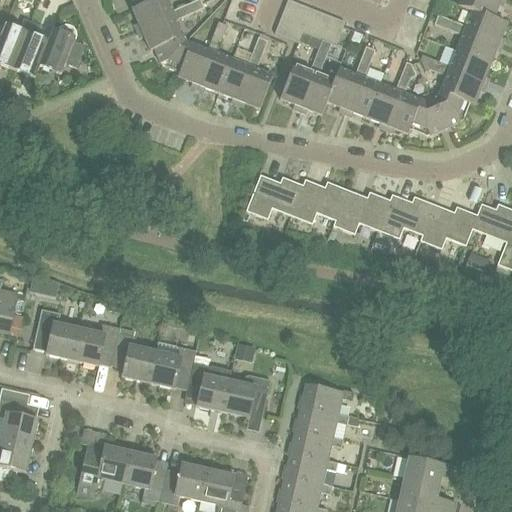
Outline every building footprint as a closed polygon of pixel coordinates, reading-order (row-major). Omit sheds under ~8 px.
[(131,0),(133,3),(136,10),(136,11),(161,0),(131,0)] [(166,0),(161,0),(136,11),(136,10),(132,12),(138,26),(134,27),(137,34),(174,18),(179,16),(181,20),(192,15),(188,6),(172,13),(166,0)] [(502,9),(504,3),(497,0),(461,0),(458,9),(472,14),(472,13),(493,21),(498,8),(502,9)] [(202,11),(198,2),(188,6),(192,15),(202,11)] [(307,23),(311,11),(288,2),(283,13),(307,23)] [(313,39),(322,16),(311,11),(307,23),(302,34),(302,35),(313,39)] [(302,34),(307,23),(283,13),(279,25),(302,34)] [(506,26),(493,21),(472,13),(472,14),(466,29),(461,27),(459,32),(464,33),(501,48),(504,41),(500,40),(506,26)] [(137,34),(140,40),(144,39),(150,53),(154,51),(154,50),(183,38),(176,22),(181,20),(179,16),(174,18),(137,34)] [(324,44),(333,20),(322,16),(313,39),(324,44)] [(446,32),(449,22),(440,18),(436,28),(446,32)] [(333,20),(324,44),(335,48),(345,24),(333,20)] [(0,66),(13,71),(31,24),(23,21),(19,33),(5,27),(5,28),(0,41),(0,66)] [(459,32),(461,27),(449,22),(446,32),(462,38),(456,53),(490,67),(495,53),(499,55),(501,48),(464,33),(459,32)] [(48,44),(35,39),(39,28),(31,24),(13,71),(35,80),(39,68),(48,44)] [(302,35),(302,34),(279,25),(274,36),(298,45),(302,35)] [(227,30),(217,26),(213,36),(223,40),(227,30)] [(85,48),(74,44),(75,39),(76,37),(75,36),(75,34),(74,32),(73,30),(71,29),(70,28),(67,28),(65,28),(63,28),(61,29),(59,30),(58,32),(57,34),(52,32),(48,44),(39,68),(61,76),(65,66),(76,70),(85,48)] [(361,38),(353,35),(350,44),(358,47),(361,38)] [(213,36),(207,52),(192,46),(180,76),(179,76),(177,80),(192,85),(190,89),(197,92),(214,49),(218,51),(223,40),(213,36)] [(180,76),(192,46),(186,44),(183,38),(154,50),(154,51),(162,69),(179,76),(180,76)] [(257,42),(254,52),(263,55),(267,46),(257,42)] [(321,43),(316,58),(325,62),(331,46),(321,43)] [(232,62),(216,56),(218,51),(214,49),(197,92),(203,94),(205,91),(218,96),(232,62)] [(365,51),(361,61),(370,64),(374,54),(365,51)] [(254,52),(247,68),(232,62),(218,96),(232,101),(230,105),(237,107),(254,65),(258,67),(263,55),(254,52)] [(485,80),(490,67),(456,53),(450,69),(434,62),(430,72),(442,76),(443,72),(486,88),(488,82),(485,80)] [(316,58),(309,74),(293,68),(280,102),(294,107),(292,111),(299,114),(316,71),(320,73),(325,62),(316,58)] [(424,59),(423,61),(426,70),(430,72),(433,62),(424,59)] [(361,61),(354,77),(339,71),(334,84),(326,105),(339,110),(338,114),(344,116),(361,74),(366,76),(370,64),(361,61)] [(273,78),(257,72),(258,67),(254,65),(237,107),(244,110),(245,106),(259,112),(273,78)] [(405,66),(401,76),(410,80),(412,76),(408,68),(405,66)] [(334,84),(319,78),(320,73),(316,71),(299,114),(306,116),(307,112),(321,118),(326,105),(334,84)] [(483,95),(486,88),(443,72),(442,76),(446,78),(440,94),(470,105),(470,106),(474,108),(479,93),(483,95)] [(379,86),(364,80),(366,76),(361,74),(344,116),(351,119),(352,115),(366,121),(379,86)] [(401,76),(395,93),(379,86),(366,121),(379,126),(378,130),(385,132),(401,90),(406,92),(410,80),(401,76)] [(420,102),(404,96),(406,92),(401,90),(385,132),(391,135),(393,131),(407,137),(409,133),(408,132),(420,102)] [(463,123),(470,106),(470,105),(440,94),(438,100),(432,102),(444,131),(463,123)] [(426,139),(444,131),(432,102),(425,104),(420,102),(408,132),(409,133),(426,139)] [(303,188),(302,188),(282,180),(280,186),(260,178),(246,214),(267,223),(272,211),(291,219),(303,188)] [(335,224),(347,193),(326,185),(324,190),(304,182),(302,188),(303,188),(291,219),(312,227),(316,216),(335,223),(335,224)] [(390,203),(389,203),(369,195),(367,201),(347,193),(335,224),(335,223),(333,229),(354,237),(359,226),(378,234),(390,203)] [(422,238),(434,208),(413,200),(411,205),(391,197),(389,203),(390,203),(378,234),(399,242),(403,231),(422,238)] [(511,273),(511,212),(497,207),(495,212),(481,207),(476,218),(477,218),(472,232),(506,245),(497,268),(511,273)] [(477,218),(476,218),(456,210),(454,215),(434,208),(422,238),(420,244),(441,252),(446,241),(465,249),(472,232),(477,218)] [(27,276),(18,274),(17,279),(20,284),(25,285),(27,276)] [(40,294),(43,282),(33,278),(30,292),(40,294)] [(0,332),(9,334),(18,297),(0,293),(0,292),(2,283),(0,282),(0,332)] [(124,304),(116,303),(110,302),(108,313),(121,316),(122,313),(124,306),(124,304)] [(72,362),(79,332),(57,327),(60,317),(42,313),(34,351),(46,354),(45,356),(72,362)] [(23,323),(13,321),(10,335),(19,337),(23,323)] [(79,332),(72,362),(98,368),(103,348),(115,351),(116,346),(118,336),(120,331),(117,330),(107,328),(102,327),(100,337),(79,332)] [(198,345),(200,335),(201,332),(195,331),(189,329),(189,330),(188,334),(186,343),(198,345)] [(118,336),(116,346),(128,349),(121,379),(148,385),(155,354),(133,350),(136,340),(118,336)] [(251,349),(249,349),(241,347),(240,350),(238,362),(245,363),(255,366),(257,356),(258,352),(258,351),(251,349)] [(155,354),(148,385),(174,391),(181,361),(193,364),(195,354),(178,350),(176,359),(155,354)] [(210,369),(199,367),(203,352),(198,351),(194,366),(193,365),(188,386),(200,388),(196,409),(222,415),(229,384),(208,379),(210,369)] [(270,383),(252,379),(248,378),(241,382),(240,386),(229,384),(222,415),(249,421),(251,410),(263,413),(270,383)] [(337,419),(338,416),(341,402),(352,404),(354,395),(342,393),(342,395),(305,386),(300,410),(337,419)] [(37,422),(16,417),(21,396),(1,391),(0,397),(0,419),(5,421),(0,442),(31,449),(37,422)] [(358,421),(338,416),(337,419),(300,410),(295,434),(332,442),(332,440),(336,425),(356,430),(358,421)] [(343,442),(332,440),(332,442),(295,434),(289,457),(326,466),(327,463),(330,448),(341,451),(343,442)] [(25,475),(31,449),(0,442),(0,482),(12,485),(15,473),(25,475)] [(123,486),(130,455),(108,450),(107,455),(102,454),(102,456),(86,452),(78,488),(79,488),(77,495),(91,499),(93,491),(99,493),(102,481),(123,486)] [(157,461),(153,460),(154,455),(143,452),(141,458),(130,455),(123,486),(144,491),(142,500),(159,504),(167,472),(164,484),(152,482),(157,461)] [(338,465),(327,463),(326,466),(289,457),(284,480),(321,489),(322,486),(325,472),(336,474),(338,465)] [(404,481),(439,489),(442,476),(450,478),(452,481),(460,483),(463,472),(409,460),(404,481)] [(338,465),(336,474),(343,476),(345,467),(338,465)] [(200,504),(207,473),(181,467),(179,475),(167,472),(159,504),(177,508),(179,499),(200,504)] [(234,479),(232,478),(233,473),(219,469),(218,475),(207,473),(200,504),(220,508),(218,511),(239,511),(244,493),(231,490),(234,479)] [(332,489),(322,486),(321,489),(284,480),(279,504),(313,511),(315,511),(316,510),(320,495),(330,498),(332,489)] [(435,503),(439,489),(404,481),(399,502),(440,511),(453,511),(456,505),(447,503),(444,505),(435,503)] [(57,508),(66,510),(69,499),(59,496),(57,508)] [(440,511),(399,502),(396,511),(440,511)]
